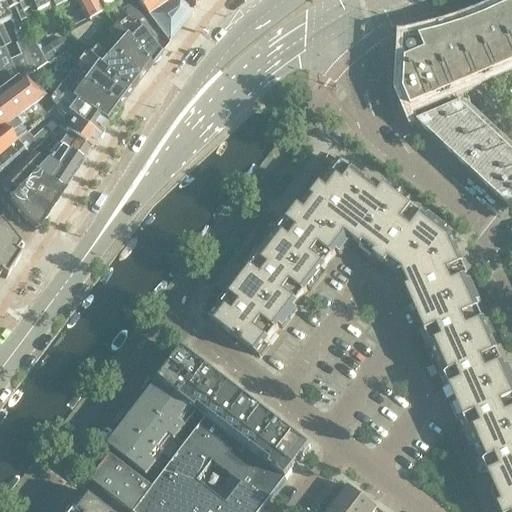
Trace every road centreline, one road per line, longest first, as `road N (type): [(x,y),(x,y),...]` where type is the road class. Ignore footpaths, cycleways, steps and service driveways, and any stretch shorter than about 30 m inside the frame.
road 1 (residential): [(487,243),(477,223),(388,147),(367,103),(358,6)]
road 2 (secondary): [(140,175),(272,57),(358,6)]
road 3 (residential): [(32,511),(175,323)]
road 4 (secondary): [(283,0),(200,69),(140,175)]
road 5 (residential): [(339,448),(175,323)]
road 6 (secondary): [(0,367),(75,263)]
